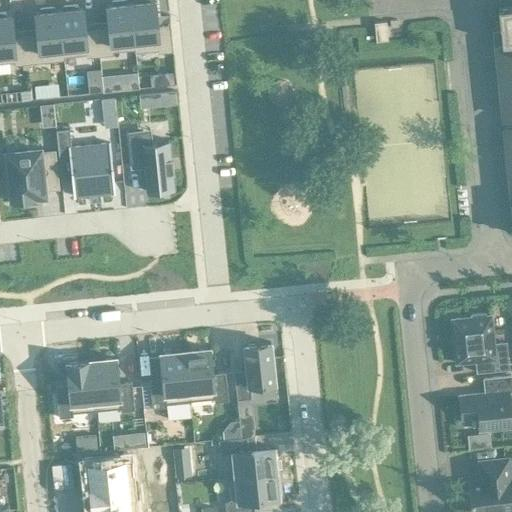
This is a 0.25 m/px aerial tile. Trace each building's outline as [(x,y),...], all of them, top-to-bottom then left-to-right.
[(108,28),(96,29),(99,57),(112,55),(112,52),(118,52),(133,50),(133,53),(135,53),(130,4),(126,4),(126,0),(111,2),(111,5),(106,6),(108,21),(108,28)] [(132,0),(133,3),(130,4),(135,53),(147,52),(156,51),(157,54),(162,53),(172,52),(169,24),(155,26),(154,16),(153,1),(148,2),(147,0),(132,0)] [(61,11),(58,11),(63,60),(64,60),(63,57),(65,57),(84,55),(85,58),(99,57),(96,29),(84,30),(83,24),(81,9),(76,9),(76,6),(61,7),(61,11)] [(511,6),(497,8),(501,44),(495,45),(501,103),(507,102),(509,118),(511,117),(511,6)] [(37,35),(24,36),(27,64),(51,62),(63,60),(58,11),(54,11),(54,9),(54,8),(44,9),(39,9),(40,13),(34,13),(36,28),(37,35)] [(358,26),(372,26),(371,8),(357,9),(358,26)] [(0,63),(13,62),(13,66),(27,64),(24,36),(13,37),(12,37),(11,31),(10,16),(5,16),(4,13),(0,13),(0,63)] [(387,41),(385,22),(373,23),(375,42),(387,41)] [(136,73),(124,74),(126,90),(138,88),(136,73)] [(45,85),(33,86),(35,98),(46,97),(45,85)] [(101,85),(87,86),(88,94),(102,92),(101,85)] [(104,127),(117,126),(114,98),(101,100),(104,127)] [(68,129),(55,131),(59,174),(70,173),(73,197),(87,195),(88,201),(100,200),(99,194),(114,193),(109,143),(70,147),(68,129)] [(126,130),(125,130),(128,164),(143,163),(143,168),(146,192),(173,189),(171,165),(169,141),(151,143),(143,143),(142,130),(126,131),(126,130)] [(9,179),(5,179),(6,195),(10,195),(11,201),(32,199),(32,197),(43,196),(42,190),(57,189),(53,149),(38,150),(38,148),(22,149),(6,151),(9,179)] [(451,320),(455,364),(475,362),(476,373),(508,370),(505,343),(493,344),(490,316),(484,316),(484,314),(470,315),(470,318),(451,320)] [(246,370),(233,372),(236,400),(250,399),(249,390),(274,388),(269,343),(243,345),(246,370)] [(209,349),(184,352),(189,401),(209,399),(213,399),(213,402),(227,401),(224,372),(211,374),(209,349)] [(161,379),(149,380),(149,382),(152,409),(166,407),(167,420),(191,417),(189,401),(184,352),(159,354),(161,379)] [(115,358),(90,361),(95,411),(114,409),(119,409),(119,412),(133,411),(133,408),(130,382),(118,383),(115,358)] [(68,389),(55,390),(58,418),(72,417),(72,413),(75,413),(95,411),(90,361),(65,364),(68,389)] [(511,403),(508,404),(507,393),(511,392),(511,390),(511,376),(483,379),(484,391),(481,394),(459,396),(461,419),(478,418),(479,430),(511,427),(510,415),(511,414),(511,403)] [(253,424),(239,426),(240,438),(246,437),(246,438),(254,436),(253,424)] [(143,432),(131,433),(132,447),(144,446),(143,432)] [(488,433),(477,435),(479,448),(490,446),(488,433)] [(76,451),(97,449),(96,435),(74,438),(76,451)] [(240,438),(217,440),(219,455),(227,454),(230,476),(225,477),(225,478),(275,473),(272,448),(247,450),(246,437),(240,438)] [(188,447),(172,448),(173,463),(189,461),(188,447)] [(468,483),(470,511),(499,511),(511,510),(511,482),(511,478),(510,478),(508,458),(478,461),(479,475),(482,475),(483,481),(468,483)] [(86,465),(88,489),(131,484),(129,461),(86,465)] [(159,469),(161,481),(168,480),(167,469),(159,469)] [(227,501),(224,502),(224,511),(253,511),(252,500),(277,498),(275,473),(225,478),(227,501)] [(168,480),(161,481),(157,482),(157,490),(169,489),(168,480)] [(133,506),(131,484),(88,489),(90,510),(133,506)]
